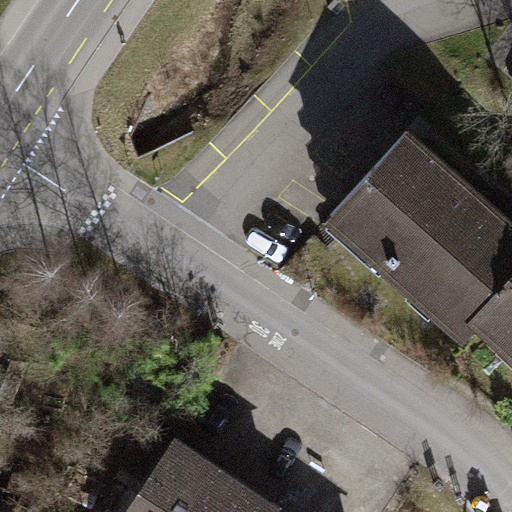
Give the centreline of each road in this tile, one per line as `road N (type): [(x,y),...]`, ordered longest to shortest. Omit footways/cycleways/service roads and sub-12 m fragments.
road 1 (residential): [(500,511),(447,446),(0,159)]
road 2 (primary): [(0,117),(80,0)]
